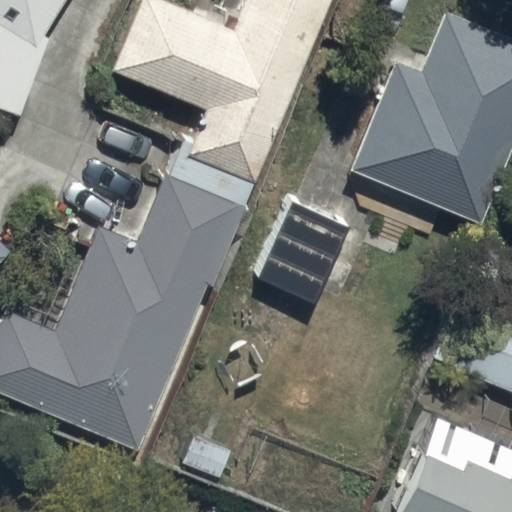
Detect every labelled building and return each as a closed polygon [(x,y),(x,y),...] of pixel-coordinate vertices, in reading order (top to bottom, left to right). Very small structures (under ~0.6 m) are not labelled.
[(0,0),(0,111),(19,118),(47,41),(41,37),(64,0),(0,0)] [(186,157),(253,184),(330,0),(243,0),(230,31),(154,0),(141,0),(111,73),(205,112),(186,157)] [(394,66),(349,172),(477,225),(511,141),(511,45),(444,18),(420,76),(394,66)] [(0,325),(0,395),(137,452),(206,287),(212,289),(245,210),(163,177),(136,244),(97,227),(53,333),(5,313),(0,325)] [(256,280),(312,305),(347,230),(291,204),(256,280)] [(0,263),(9,254),(0,246),(0,263)] [(426,343),(511,377),(511,304),(452,280),(426,343)] [(397,511),(511,511),(511,436),(428,400),(387,492),(404,499),(397,511)]
